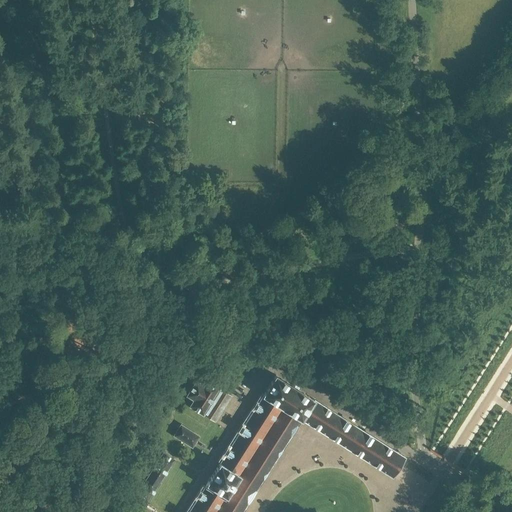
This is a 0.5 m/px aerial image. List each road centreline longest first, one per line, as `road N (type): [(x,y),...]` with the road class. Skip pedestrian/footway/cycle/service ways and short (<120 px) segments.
road 1 (track): [(88,511),(104,398),(135,294),(88,0)]
road 2 (track): [(441,472),(424,463),(415,421),(422,179),(411,0)]
